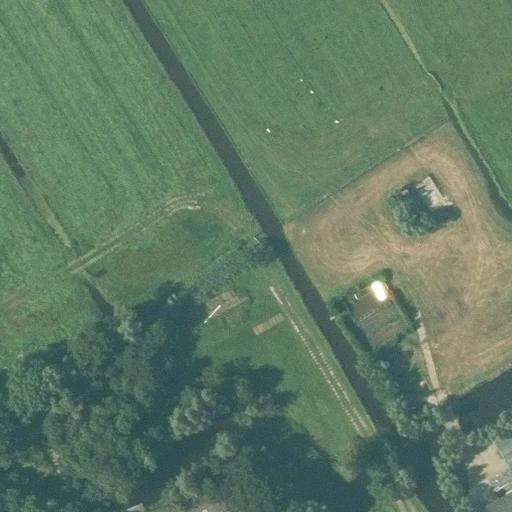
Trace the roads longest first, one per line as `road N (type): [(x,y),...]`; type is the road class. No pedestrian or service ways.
road 1 (track): [(441,404),(473,278),(473,225),(456,192),(402,134),(371,123),(262,130),(232,111),(155,0)]
road 2 (track): [(408,511),(226,205),(185,197),(0,305)]
road 3 (track): [(330,195),(401,273),(441,404)]
road 4 (track): [(73,511),(0,375)]
